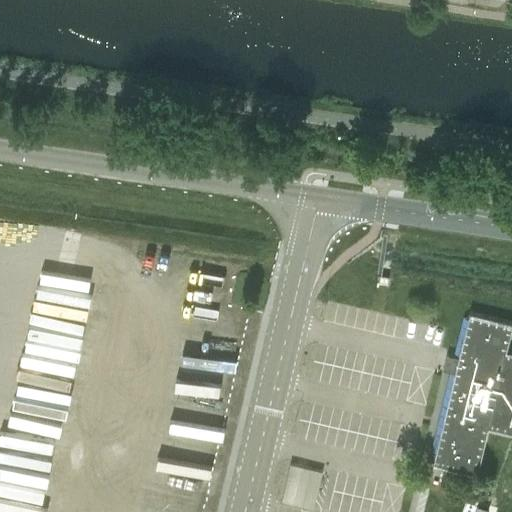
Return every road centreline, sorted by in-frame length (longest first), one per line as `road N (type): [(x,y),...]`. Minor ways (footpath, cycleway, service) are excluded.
road 1 (unclassified): [(511,150),(0,73)]
road 2 (unclassified): [(316,201),(0,153)]
road 3 (unclassified): [(316,201),(246,511)]
road 4 (unclassified): [(511,230),(316,201)]
